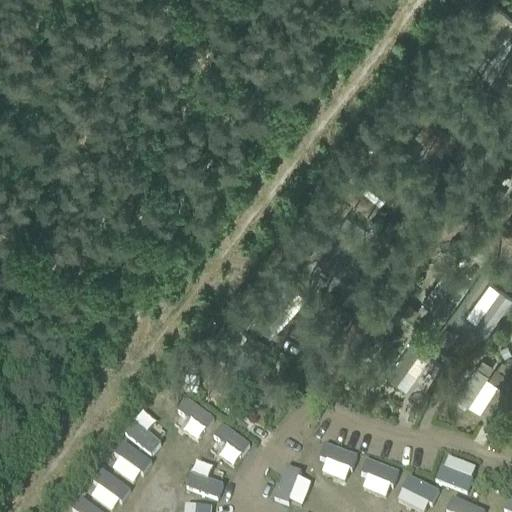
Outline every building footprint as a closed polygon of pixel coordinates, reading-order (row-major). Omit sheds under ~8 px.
[(336,189),(367,214),(382,197),(350,171),(336,189)] [(311,257),(302,250),(295,259),(304,266),(311,257)] [(446,318),(469,284),(444,267),(422,302),(446,318)] [(487,332),(511,298),(489,281),(464,315),(487,332)] [(413,320),(420,311),(409,303),(402,312),(413,320)] [(255,316),(243,309),(235,321),(246,329),(255,316)] [(445,331),(438,340),(448,348),(453,341),(452,335),(445,331)] [(387,377),(406,391),(430,358),(411,344),(387,377)] [(511,354),(511,353),(507,345),(500,349),(505,358),(511,354)] [(213,395),(236,410),(266,363),(243,348),(213,395)] [(443,355),(437,363),(447,371),(453,363),(443,355)] [(496,369),(496,368),(489,379),(500,386),(507,376),(511,368),(511,367),(502,360),(496,369)] [(488,375),(477,368),(459,397),(470,404),(486,378),(488,375)] [(200,381),(185,379),(183,397),(198,399),(200,381)] [(175,415),(202,431),(209,420),(181,404),(175,415)] [(121,434),(148,461),(159,450),(144,434),(152,426),(141,415),(121,434)] [(195,443),(201,433),(186,424),(180,433),(195,443)] [(231,470),(248,446),(220,427),(211,440),(223,448),(215,459),(231,470)] [(142,478),(151,465),(119,443),(110,456),(142,478)] [(353,473),(358,460),(322,445),(316,460),(323,463),(319,475),(341,484),(347,470),(353,473)] [(116,462),(110,472),(131,486),(137,477),(116,462)] [(363,478),(359,492),(382,500),(387,486),(394,489),(399,474),(362,462),(357,476),(363,478)] [(223,489),(203,482),(208,469),(192,463),(183,490),(219,503),(223,489)] [(431,486),(463,494),(470,469),(457,465),(455,473),(436,468),(431,486)] [(295,481),(297,473),(282,468),(272,501),(300,510),(308,485),(295,481)] [(222,487),(226,476),(210,469),(205,481),(222,487)] [(99,472),(90,485),(121,506),(130,493),(99,472)] [(412,509),(418,511),(426,511),(436,492),(407,477),(400,491),(417,499),(412,509)] [(87,499),(105,511),(110,511),(116,504),(94,489),(87,499)] [(511,511),(511,499),(508,498),(501,511),(511,511)] [(69,511),(95,511),(79,499),(69,511)] [(447,511),(480,511),(453,500),(447,511)]
